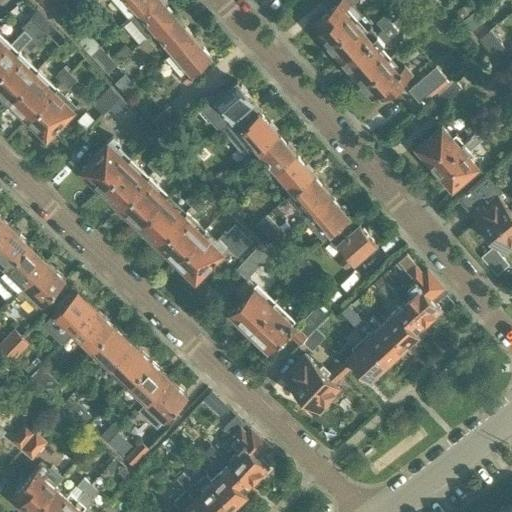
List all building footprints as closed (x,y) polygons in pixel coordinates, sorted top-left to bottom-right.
[(59,0),(38,0),(60,23),(71,13),(59,0)] [(115,0),(129,16),(146,0),(115,0)] [(155,30),(174,13),(162,0),(146,0),(129,16),(146,36),(154,28),(155,30)] [(317,29),(328,43),(356,19),(362,14),(349,0),(335,0),(313,20),(319,27),(317,29)] [(417,0),(416,2),(424,11),(436,1),(435,0),(417,0)] [(40,27),(49,19),(37,6),(30,17),(21,27),(24,30),(16,38),(23,45),(32,36),(38,41),(46,33),(40,27)] [(461,6),(452,13),(458,21),(467,13),(461,6)] [(472,11),(460,21),(468,31),(480,21),(472,11)] [(432,23),(440,31),(453,21),(445,12),(432,23)] [(193,35),(174,13),(155,30),(173,50),(174,51),(193,35)] [(381,29),(390,22),(383,14),(375,21),(381,29)] [(372,37),(356,19),(328,43),(329,43),(327,48),(333,55),(338,54),(345,62),(377,34),(376,33),(372,37)] [(88,53),(99,43),(79,22),(69,31),(88,53)] [(376,33),(377,34),(384,42),(397,30),(390,22),(381,29),(376,33)] [(0,70),(19,50),(0,31),(0,70)] [(361,80),(362,81),(389,58),(379,46),(384,42),(377,34),(345,62),(352,69),(350,75),(356,81),(361,80)] [(211,56),(193,35),(174,51),(173,50),(165,57),(180,74),(178,75),(185,83),(195,76),(192,72),(211,56)] [(29,50),(38,41),(32,36),(23,45),(29,50)] [(500,41),(488,50),(494,58),(506,48),(500,41)] [(99,43),(88,53),(108,73),(118,64),(99,43)] [(38,68),(19,50),(0,70),(0,96),(6,102),(38,68)] [(399,69),(389,58),(362,81),(373,94),(375,92),(381,99),(412,73),(405,64),(399,69)] [(408,88),(419,100),(446,77),(436,65),(408,88)] [(61,82),(70,73),(63,66),(54,75),(61,82)] [(38,68),(6,102),(13,109),(17,107),(27,117),(57,86),(38,68)] [(114,79),(122,88),(130,81),(122,72),(114,79)] [(76,78),(70,73),(61,82),(67,87),(76,78)] [(237,80),(215,99),(206,107),(212,115),(222,107),(232,119),(251,102),(254,100),(237,80)] [(444,102),(461,88),(454,80),(437,93),(444,102)] [(92,103),(102,113),(109,106),(120,95),(109,85),(92,103)] [(76,104),(57,86),(27,117),(35,124),(33,128),(41,135),(44,134),(46,136),(76,104)] [(120,95),(109,106),(117,114),(127,102),(120,95)] [(249,157),(258,149),(277,132),(259,110),(251,102),(232,119),(222,127),(249,157)] [(177,112),(169,104),(152,121),(160,129),(177,112)] [(168,137),(185,120),(177,112),(160,129),(168,137)] [(470,135),(479,126),(473,119),(464,128),(470,135)] [(434,166),(463,141),(455,132),(452,135),(441,123),(415,145),(417,147),(416,151),(422,158),(426,157),(434,166)] [(295,153),(277,132),(258,149),(276,170),(295,153)] [(91,183),(98,190),(131,157),(118,145),(120,143),(113,136),(112,135),(80,168),(92,180),(91,183)] [(469,149),(463,141),(434,166),(441,174),(440,179),(445,185),(450,185),(451,186),(477,164),(466,152),(469,149)] [(276,170),(293,190),(312,173),(295,153),(276,170)] [(154,170),(163,161),(155,154),(147,163),(154,170)] [(149,175),(131,157),(98,190),(106,197),(110,196),(120,206),(149,175)] [(168,166),(163,161),(154,170),(159,176),(168,166)] [(209,181),(215,187),(225,179),(218,172),(209,181)] [(312,173),(293,190),(286,196),(304,217),(331,194),(312,173)] [(511,240),(511,241),(511,240),(511,210),(498,194),(502,191),(486,173),(462,193),(476,209),(471,214),(503,252),(511,244),(511,240)] [(128,218),(137,226),(168,193),(149,175),(120,206),(129,214),(128,218)] [(230,184),(225,179),(215,187),(220,193),(230,184)] [(191,206),(200,197),(193,190),(183,199),(191,206)] [(186,211),(168,193),(137,226),(144,233),(147,232),(157,241),(186,211)] [(331,194),(304,217),(323,239),(349,216),(331,194)] [(205,203),(200,197),(191,206),(197,211),(205,203)] [(166,254),(173,262),(205,229),(186,211),(157,241),(167,251),(166,254)] [(263,230),(273,220),(266,214),(256,224),(263,230)] [(0,235),(10,225),(0,215),(0,235)] [(263,230),(268,235),(278,226),(273,220),(263,230)] [(339,260),(345,268),(356,280),(365,272),(354,260),(376,241),(359,222),(337,241),(347,253),(339,260)] [(216,240),(205,229),(173,262),(181,269),(185,268),(195,278),(225,246),(237,256),(251,240),(234,224),(226,232),(225,231),(216,240)] [(28,242),(10,225),(0,235),(0,262),(5,267),(28,242)] [(284,232),(278,226),(268,235),(274,241),(284,232)] [(0,278),(15,293),(23,284),(46,259),(28,242),(5,267),(0,271),(0,278)] [(260,242),(239,266),(249,275),(273,250),(265,243),(263,245),(260,242)] [(490,267),(499,259),(499,253),(493,246),(481,256),(490,267)] [(409,268),(414,263),(405,253),(399,258),(409,268)] [(304,272),(312,266),(301,254),(294,261),(304,272)] [(65,278),(46,259),(23,284),(15,293),(22,299),(25,297),(37,308),(42,302),(65,278)] [(392,289),(393,290),(402,300),(422,322),(440,307),(433,299),(444,289),(426,268),(422,272),(414,263),(409,268),(406,270),(414,280),(408,286),(406,284),(400,283),(392,289)] [(288,285),(297,276),(288,267),(279,276),(288,285)] [(392,289),(385,281),(380,275),(373,281),(387,296),(393,290),(392,289)] [(228,310),(248,329),(272,303),(246,279),(234,291),(241,297),(228,310)] [(76,288),(53,313),(42,324),(60,342),(71,330),(94,305),(76,288)] [(416,328),(422,322),(402,300),(393,307),(396,310),(385,320),(405,342),(418,331),(416,328)] [(295,326),(272,303),(248,329),(268,348),(279,337),(283,341),(290,334),(299,343),(302,340),(315,326),(328,314),(317,303),(295,326)] [(361,320),(353,311),(346,303),(340,310),(355,326),(361,320)] [(113,323),(94,305),(71,330),(89,348),(113,323)] [(405,343),(405,342),(385,320),(366,338),(387,359),(397,350),(399,351),(405,345),(405,343)] [(89,348),(108,365),(131,341),(113,323),(89,348)] [(324,335),(315,326),(302,340),(311,348),(324,335)] [(0,346),(5,352),(22,335),(14,327),(0,341),(0,346)] [(385,361),(387,359),(366,338),(357,327),(336,348),(344,358),(339,363),(345,370),(356,360),(369,375),(378,367),(380,368),(386,363),(385,361)] [(29,342),(22,335),(5,352),(13,359),(29,342)] [(149,358),(131,341),(108,365),(126,383),(149,358)] [(334,380),(345,370),(339,363),(327,373),(306,354),(283,378),(317,411),(326,402),(323,400),(338,384),(334,380)] [(37,355),(31,361),(24,368),(30,373),(41,363),(43,361),(37,355)] [(126,383),(144,400),(168,375),(149,358),(126,383)] [(59,381),(41,363),(30,373),(50,390),(59,381)] [(187,394),(168,375),(144,400),(164,419),(187,394)] [(210,404),(218,396),(211,390),(204,398),(210,404)] [(63,402),(68,407),(76,399),(70,394),(63,402)] [(82,405),(76,399),(68,407),(75,413),(82,405)] [(238,450),(228,460),(250,482),(267,464),(256,453),(266,443),(236,413),(222,428),(230,437),(233,434),(236,437),(230,442),(238,450)] [(36,430),(25,421),(9,439),(20,448),(36,430)] [(101,436),(107,441),(114,433),(108,428),(101,436)] [(20,448),(31,457),(46,439),(36,430),(20,448)] [(120,439),(114,433),(107,441),(113,447),(120,439)] [(141,440),(124,457),(132,465),(149,447),(141,440)] [(244,488),(250,482),(228,460),(217,450),(211,443),(204,449),(212,458),(221,466),(220,467),(223,470),(213,480),(234,501),(246,490),(244,488)] [(30,511),(54,484),(43,475),(49,469),(43,463),(44,462),(41,460),(12,493),(20,499),(18,501),(30,511)] [(190,479),(182,471),(175,478),(183,486),(190,479)] [(208,511),(222,511),(234,501),(213,480),(212,480),(205,473),(194,484),(201,491),(194,497),(208,511)] [(83,491),(90,483),(84,477),(77,485),(83,491)] [(90,483),(83,491),(90,497),(97,489),(90,483)] [(66,494),(54,484),(30,511),(63,511),(77,497),(70,490),(66,494)] [(208,511),(194,497),(185,489),(173,501),(181,509),(177,511),(169,511),(160,502),(151,509),(153,511),(208,511)] [(86,505),(77,497),(63,511),(86,511),(82,508),(86,505)]
